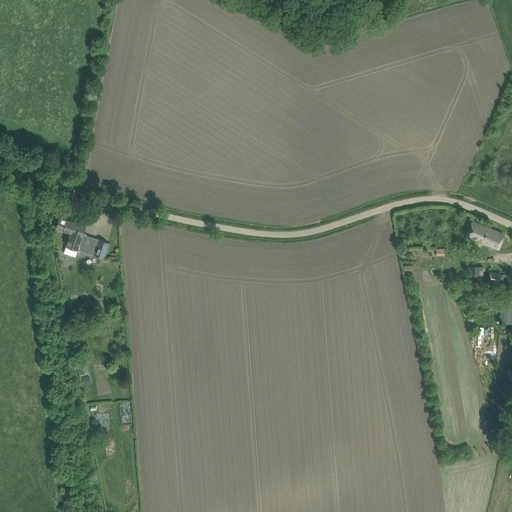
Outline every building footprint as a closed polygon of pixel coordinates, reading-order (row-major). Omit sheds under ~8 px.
[(86,226),(60,217),(56,228),(71,233),(66,246),(64,253),(75,257),(78,250),(103,258),(108,243),(83,234),(86,226)] [(466,235),(498,249),(504,235),(472,221),(466,235)] [(471,266),(471,276),(484,277),(484,266),(471,266)] [(486,283),(502,287),(505,274),(489,271),(486,283)] [(511,283),(507,282),(501,323),(511,324),(511,315),(511,283)] [(473,298),(475,309),(492,306),(490,294),(473,298)] [(86,361),(79,363),(82,375),(88,374),(86,361)] [(89,375),(82,377),(84,385),(91,383),(89,375)]
